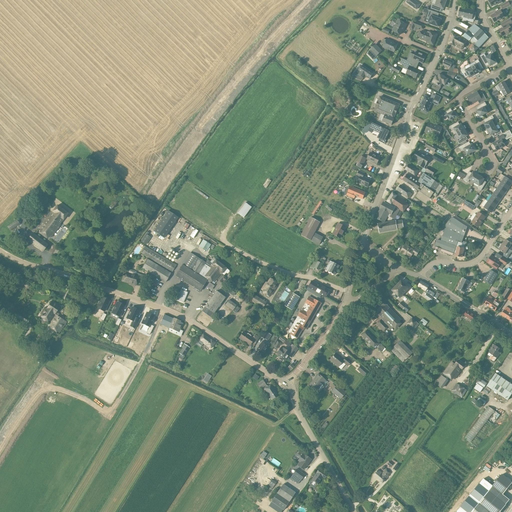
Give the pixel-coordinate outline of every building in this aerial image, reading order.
[(443,9),(446,0),(437,0),(435,6),(432,5),(431,9),(440,12),(441,8),(443,9)] [(502,9),(500,10),(501,11),(510,6),(508,2),(501,6),(502,9)] [(460,8),(458,17),(463,18),(462,21),(473,23),(474,20),(476,13),(473,13),(474,10),(465,8),(465,10),(460,8)] [(439,14),(437,13),(430,11),(427,18),(430,20),(428,24),(438,27),(441,20),(437,18),(439,14)] [(491,16),(495,22),(503,17),(500,11),(491,16)] [(505,27),(499,30),(503,37),(511,31),(511,30),(509,25),(511,23),(511,22),(510,19),(503,23),(505,27)] [(407,25),(402,22),(398,21),(393,31),(400,35),(403,28),(405,29),(407,25)] [(474,24),(468,31),(462,37),(469,41),(470,42),(475,46),(479,49),(488,38),(485,34),(474,24)] [(433,45),(437,35),(430,33),(428,32),(427,33),(422,31),(419,39),(427,42),(426,43),(433,45)] [(448,44),(453,45),(453,47),(455,48),(455,47),(456,48),(456,47),(461,49),(464,48),(465,46),(467,45),(469,41),(459,37),(453,34),(448,44)] [(394,42),(391,41),(387,39),(386,40),(383,39),(381,44),(384,45),(383,48),(394,52),(397,45),(393,43),(394,42)] [(382,51),(376,44),(370,50),(376,56),(382,51)] [(367,54),(373,60),(376,57),(370,50),(367,54)] [(406,61),(408,62),(415,65),(416,61),(422,64),(426,57),(416,52),(414,55),(410,53),(408,57),(406,61)] [(493,67),(496,65),(497,64),(495,59),(494,59),(491,54),(486,57),(484,54),(480,56),(486,67),(489,65),(490,66),(492,65),(493,67)] [(402,59),(400,63),(405,65),(403,69),(407,71),(406,74),(416,78),(419,71),(413,68),(415,65),(408,62),(406,61),(402,59)] [(445,59),(443,65),(450,68),(448,72),(452,73),(455,66),(451,65),(452,62),(445,59)] [(475,65),(471,68),(476,76),(479,74),(479,73),(480,72),(480,70),(483,69),(478,60),(474,62),(475,65)] [(356,70),(352,77),(361,81),(365,76),(369,79),(373,73),(362,65),(358,71),(356,70)] [(471,68),(466,70),(464,68),(460,70),(465,79),(468,77),(469,78),(471,77),(472,78),(476,76),(471,68)] [(438,77),(436,76),(432,83),(441,87),(442,84),(445,85),(448,79),(440,74),(438,77)] [(504,81),(498,85),(501,91),(508,87),(504,81)] [(508,87),(501,91),(504,97),(511,93),(508,87)] [(477,92),(467,97),(471,105),(477,101),(479,104),(486,100),(482,93),(478,95),(477,92)] [(425,97),(419,108),(420,109),(423,110),(422,111),(426,113),(426,112),(427,112),(433,99),(439,101),(441,97),(433,94),(430,99),(425,97),(425,96),(425,97)] [(381,114),(378,120),(391,125),(394,119),(393,119),(399,105),(380,97),(374,111),(381,114)] [(476,108),(478,111),(476,111),(478,113),(476,114),(479,119),(483,116),(483,115),(487,113),(484,108),(487,107),(485,103),(476,108)] [(444,118),(447,116),(449,121),(454,119),(458,117),(456,112),(455,113),(453,111),(452,112),(450,109),(442,114),(444,118)] [(483,121),(485,124),(484,124),(485,126),(483,127),(486,131),(494,126),(492,121),(494,120),(492,116),(483,121)] [(451,131),(454,130),(457,134),(465,130),(463,126),(462,126),(461,125),(459,125),(458,122),(449,127),(451,131)] [(382,135),(380,138),(378,141),(384,144),(386,140),(385,140),(387,136),(388,135),(387,135),(389,131),(372,123),(368,132),(371,133),(373,131),(382,135)] [(429,123),(425,133),(438,138),(442,128),(429,123)] [(494,126),(486,131),(488,135),(489,134),(490,136),(492,135),(493,138),(502,133),(500,129),(497,131),(494,126)] [(465,130),(457,134),(459,139),(457,141),(459,145),(468,140),(466,137),(467,136),(466,134),(467,133),(465,130)] [(511,136),(511,135),(509,131),(503,134),(503,135),(505,139),(506,140),(510,138),(511,136)] [(502,140),(505,139),(503,135),(498,137),(499,140),(493,144),(497,151),(505,146),(502,140)] [(460,152),(464,150),(467,155),(472,153),(477,150),(474,146),(473,146),(472,144),(471,145),(469,142),(458,148),(460,152)] [(434,152),(437,148),(427,143),(425,147),(434,152)] [(417,152),(415,155),(414,155),(414,156),(414,157),(413,158),(420,162),(418,165),(424,168),(429,158),(422,154),(422,155),(417,152)] [(370,153),(367,160),(377,164),(380,158),(370,153)] [(443,164),(445,160),(435,154),(432,158),(443,164)] [(363,165),(367,157),(361,155),(357,162),(363,165)] [(406,168),(405,170),(412,174),(413,173),(416,175),(419,171),(408,165),(407,165),(406,165),(405,167),(406,168)] [(426,171),(424,173),(432,177),(435,171),(428,167),(426,171)] [(495,173),(496,174),(498,175),(500,173),(501,174),(504,171),(499,167),(496,171),(495,173)] [(360,178),(358,183),(367,187),(370,180),(363,177),(365,174),(359,171),(357,176),(360,178)] [(468,183),(469,180),(474,183),(479,175),(475,172),(475,174),(473,172),(472,174),(469,172),(464,180),(468,183)] [(435,181),(434,180),(424,173),(418,182),(407,175),(403,181),(417,190),(430,199),(432,200),(434,196),(435,197),(441,189),(443,190),(445,191),(447,188),(445,187),(445,188),(443,186),(435,181)] [(479,175),(474,183),(479,186),(477,189),(481,191),(486,182),(483,181),(484,179),(482,178),(483,177),(479,175)] [(511,181),(505,177),(501,183),(508,188),(511,182),(511,181)] [(501,183),(496,189),(504,195),(508,188),(501,183)] [(400,185),(397,190),(409,199),(412,194),(410,193),(411,192),(400,185)] [(354,199),(355,196),(363,199),(365,193),(355,189),(355,190),(350,188),(349,191),(347,195),(354,199)] [(496,189),(492,195),(500,201),(504,195),(496,189)] [(393,193),(387,201),(399,209),(399,210),(403,212),(409,204),(401,199),(393,193)] [(492,195),(488,201),(496,207),(500,201),(492,195)] [(317,206),(316,207),(312,214),(314,215),(322,203),(320,201),(317,206)] [(384,203),(376,219),(384,223),(377,224),(378,227),(378,230),(379,233),(398,230),(397,229),(404,228),(403,221),(396,222),(396,221),(384,223),(386,219),(389,221),(392,220),(393,219),(394,219),(399,210),(399,209),(387,201),(385,203),(384,203)] [(466,207),(473,211),(475,207),(465,201),(463,204),(466,207)] [(496,207),(488,201),(484,208),(491,213),(496,207)] [(245,203),(237,213),(244,218),(251,207),(245,203)] [(53,211),(53,212),(49,218),(47,217),(39,229),(51,237),(60,225),(59,224),(63,219),(68,213),(57,206),(53,211)] [(164,238),(178,218),(168,211),(154,231),(164,238)] [(472,223),(478,227),(485,217),(478,213),(472,223)] [(320,223),(310,217),(300,235),(310,241),(320,223)] [(467,227),(457,221),(452,218),(445,226),(443,232),(442,232),(440,236),(443,236),(441,241),(437,240),(435,247),(439,248),(438,249),(452,255),(453,253),(456,254),(456,256),(462,258),(462,257),(465,257),(465,253),(463,252),(464,248),(461,248),(462,243),(461,243),(464,237),(467,227)] [(8,227),(10,231),(19,224),(17,221),(8,227)] [(332,235),(340,239),(345,228),(338,224),(332,235)] [(186,234),(193,238),(197,230),(191,226),(186,234)] [(405,237),(402,243),(404,245),(408,239),(408,240),(412,233),(409,231),(405,237)] [(145,233),(140,241),(146,245),(150,237),(145,233)] [(315,233),(310,241),(318,245),(323,238),(315,233)] [(32,234),(28,240),(43,252),(48,245),(32,234)] [(203,240),(199,246),(207,251),(208,250),(209,250),(210,249),(209,248),(211,245),(203,240)] [(502,245),(511,251),(511,248),(511,247),(510,246),(511,244),(505,240),(502,245)] [(416,249),(415,251),(405,245),(401,252),(410,258),(413,254),(416,256),(419,251),(416,249)] [(511,252),(511,251),(502,245),(499,250),(505,254),(503,256),(507,258),(511,252)] [(140,253),(143,255),(172,272),(176,265),(145,246),(140,253)] [(190,253),(182,265),(175,276),(199,291),(207,280),(210,283),(211,282),(212,283),(213,281),(214,282),(221,273),(224,276),(226,273),(227,274),(228,274),(228,273),(229,272),(229,271),(226,268),(216,260),(213,264),(207,260),(205,263),(190,253)] [(314,257),(324,263),(326,259),(316,254),(314,257)] [(499,261),(496,259),(491,256),(490,258),(489,258),(487,261),(488,262),(487,263),(497,269),(498,267),(501,269),(504,265),(505,265),(508,261),(502,258),(499,261)] [(148,259),(142,269),(165,283),(171,273),(148,259)] [(322,264),(317,261),(314,260),(310,268),(314,270),(315,269),(318,271),(322,264)] [(332,262),(331,262),(330,261),(329,262),(328,262),(327,263),(328,264),(326,268),(324,267),(323,269),(325,269),(325,270),(327,272),(334,275),(339,266),(332,262)] [(124,276),(122,281),(132,284),(136,285),(137,281),(141,282),(143,276),(136,273),(136,272),(129,269),(128,270),(127,273),(125,277),(124,276)] [(483,281),(491,285),(497,274),(490,270),(483,281)] [(221,275),(217,280),(221,283),(223,280),(224,281),(227,279),(225,278),(221,275)] [(266,282),(261,290),(262,292),(262,293),(268,296),(268,295),(271,296),(276,287),(275,286),(277,283),(270,278),(267,283),(266,282)] [(458,289),(464,292),(466,288),(468,289),(470,287),(471,287),(472,284),(469,282),(462,279),(458,289)] [(311,281),(308,287),(306,290),(320,298),(321,295),(325,297),(329,291),(320,285),(319,286),(311,281)] [(400,281),(398,283),(391,290),(399,298),(408,289),(400,281)] [(417,286),(425,291),(432,296),(434,293),(426,288),(428,286),(420,281),(417,286)] [(507,288),(501,297),(506,300),(511,291),(507,288)] [(176,300),(183,303),(187,293),(181,290),(176,300)] [(216,291),(204,308),(202,311),(211,318),(225,298),(216,291)] [(292,293),(284,306),(292,310),(300,298),(292,293)] [(433,298),(427,294),(424,297),(431,302),(433,298)] [(255,295),(251,301),(262,309),(268,312),(271,307),(266,303),(255,295)] [(490,296),(489,298),(485,304),(490,308),(494,301),(491,300),(493,298),(490,296)] [(103,298),(102,297),(97,308),(104,312),(109,301),(106,299),(107,298),(104,297),(103,298)] [(295,321),(289,332),(290,333),(290,334),(297,338),(303,328),(306,329),(321,304),(309,297),(297,316),(298,316),(295,321)] [(229,300),(225,305),(232,311),(236,305),(229,300)] [(382,301),(373,309),(382,319),(376,324),(383,331),(388,326),(391,329),(393,328),(395,330),(401,324),(399,322),(401,320),(389,308),(382,301)] [(494,301),(490,308),(495,311),(499,305),(500,303),(497,301),(496,303),(494,301)] [(45,308),(41,314),(41,316),(41,317),(48,322),(48,321),(51,321),(54,315),(55,315),(49,325),(50,327),(50,328),(56,332),(57,332),(60,332),(67,322),(58,316),(59,314),(56,312),(60,307),(51,302),(47,309),(45,308)] [(118,303),(117,302),(112,313),(119,317),(125,306),(121,304),(122,303),(119,302),(118,303)] [(400,302),(398,305),(402,310),(406,313),(408,310),(405,307),(405,306),(400,302)] [(132,307),(127,318),(133,321),(130,327),(134,329),(139,319),(136,318),(139,311),(136,310),(137,308),(134,307),(133,308),(132,307)] [(506,307),(501,315),(508,320),(511,315),(511,313),(511,311),(510,310),(510,309),(506,307)] [(467,310),(463,316),(472,321),(476,316),(467,310)] [(147,312),(142,323),(149,327),(146,333),(150,334),(154,326),(150,325),(155,316),(151,315),(152,314),(149,312),(148,313),(147,312)] [(169,328),(179,332),(183,324),(180,323),(180,321),(173,318),(173,319),(164,315),(160,324),(169,328)] [(413,332),(419,324),(416,323),(417,322),(411,318),(406,323),(407,324),(405,326),(413,332)] [(366,342),(371,347),(372,346),(373,348),(376,345),(377,346),(380,344),(372,336),(371,336),(366,331),(361,335),(367,341),(366,342)] [(250,345),(253,341),(256,343),(259,338),(260,337),(257,335),(256,336),(254,339),(250,337),(250,336),(248,334),(247,335),(243,332),(239,338),(250,345)] [(198,339),(199,340),(198,341),(202,345),(203,344),(211,349),(215,343),(203,334),(201,338),(200,337),(198,339)] [(262,341),(256,350),(262,354),(268,345),(262,341)] [(400,341),(390,350),(402,362),(406,358),(408,360),(412,356),(410,355),(412,353),(400,341)] [(184,357),(190,348),(185,344),(179,353),(184,357)] [(489,353),(492,355),(489,359),(494,362),(496,358),(500,353),(497,351),(499,349),(494,345),(489,353)] [(281,347),(276,353),(278,355),(277,356),(279,357),(278,358),(282,361),(283,360),(284,361),(288,356),(291,358),(295,352),(290,348),(288,352),(283,348),(283,349),(281,347)] [(397,361),(389,352),(384,357),(392,366),(397,361)] [(338,367),(342,362),(347,367),(351,362),(346,357),(343,359),(336,353),(330,360),(338,367)] [(444,375),(443,377),(442,376),(436,384),(442,389),(448,380),(449,378),(452,380),(453,379),(455,379),(457,376),(465,365),(458,360),(455,364),(452,362),(445,372),(443,374),(444,375)] [(392,375),(399,368),(395,364),(389,372),(392,375)] [(360,366),(357,369),(364,375),(367,372),(360,366)] [(309,385),(315,390),(322,383),(323,384),(325,381),(318,374),(315,377),(316,378),(309,385)] [(511,385),(495,374),(487,386),(508,400),(511,393),(511,385)] [(487,383),(480,378),(477,383),(484,388),(487,383)] [(263,392),(265,390),(272,400),(278,396),(272,386),(271,386),(270,385),(267,386),(266,386),(263,380),(257,384),(260,389),(263,392)] [(451,391),(462,398),(467,390),(456,384),(451,391)] [(340,388),(337,385),(331,392),(340,399),(346,393),(345,392),(340,388)] [(486,402),(480,397),(477,402),(484,406),(486,402)] [(500,417),(488,407),(465,438),(477,447),(500,417)] [(299,462),(297,465),(302,469),(303,470),(307,464),(308,464),(311,459),(304,455),(300,452),(298,455),(300,457),(298,461),(299,462)] [(278,467),(280,463),(273,458),(270,462),(278,467)] [(296,469),(290,479),(298,484),(304,475),(296,469)] [(316,473),(310,481),(308,484),(314,488),(316,486),(322,477),(325,479),(327,476),(318,469),(316,473)] [(378,470),(373,475),(382,483),(391,473),(386,469),(382,474),(378,470)] [(480,483),(456,511),(499,511),(506,505),(499,499),(511,482),(502,474),(489,491),(480,483)] [(272,479),(267,487),(271,490),(277,482),(272,479)] [(295,493),(283,484),(279,491),(277,490),(275,492),(277,493),(271,502),(283,510),(295,493)]
